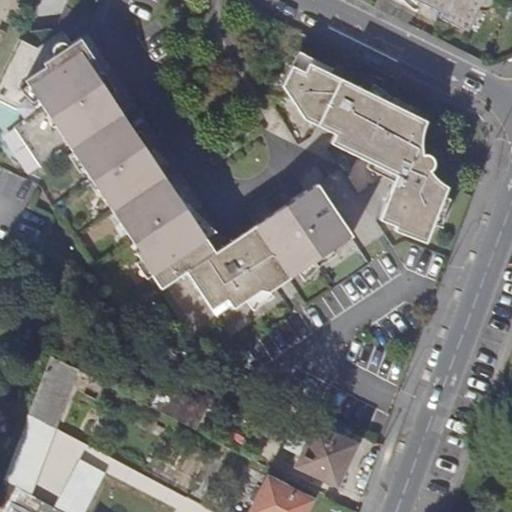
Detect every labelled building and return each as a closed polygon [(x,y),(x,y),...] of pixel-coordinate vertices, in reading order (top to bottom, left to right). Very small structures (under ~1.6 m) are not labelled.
[(423,0),(421,5),(443,15),(440,20),(470,35),(481,12),(486,12),(490,10),(493,5),(492,0),(491,0),(423,0)] [(20,39),(0,73),(0,96),(18,106),(24,116),(14,123),(41,165),(68,147),(136,252),(134,254),(158,290),(182,274),(211,254),(187,216),(182,219),(174,208),(179,204),(147,153),(141,156),(134,145),(139,142),(114,104),(107,102),(94,80),(98,78),(88,64),(95,59),(81,38),(71,45),(63,32),(37,48),(20,39)] [(393,179),(377,224),(393,230),(391,235),(422,247),(445,191),(439,187),(434,183),(430,176),(432,172),(432,168),(430,163),(425,160),(421,159),(421,151),(421,140),(423,133),(425,125),(309,66),(304,75),(291,69),(282,91),(301,121),(315,128),(318,122),(336,130),(329,146),(393,179)] [(350,241),(315,188),(211,254),(182,274),(205,311),(221,300),(228,311),(233,308),(242,310),(307,268),(304,263),(319,253),(328,255),(350,241)] [(28,415),(47,425),(69,366),(50,357),(28,415)] [(147,406),(194,430),(202,414),(155,390),(147,406)] [(3,481),(29,495),(54,428),(47,425),(28,415),(3,481)] [(360,434),(323,415),(317,427),(313,426),(295,466),(336,485),(360,434)] [(81,443),(62,496),(86,509),(106,457),(81,443)] [(267,477),(249,511),(305,511),(311,500),(267,477)] [(61,511),(29,495),(3,481),(0,488),(0,508),(7,511),(61,511)]
